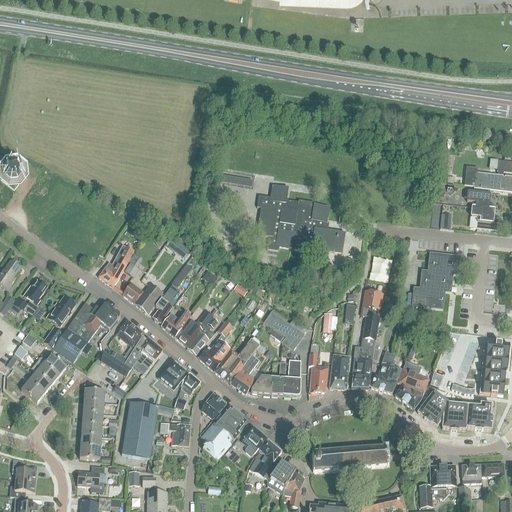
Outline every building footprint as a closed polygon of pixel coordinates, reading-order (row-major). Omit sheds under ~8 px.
[(498,173),(497,178),(476,176),(477,170),(465,169),(463,187),(474,188),(474,189),(489,191),(511,193),(511,179),(502,178),(503,173),(511,174),(511,170),(511,164),(498,163),(497,173),(498,173)] [(0,181),(13,191),(25,176),(10,165),(0,177),(0,181)] [(219,183),(254,187),(255,179),(220,175),(219,183)] [(328,225),(326,224),(328,210),(328,209),(313,207),(313,205),(298,202),(297,204),(286,202),(288,190),(272,187),(270,200),(258,198),(256,209),(260,210),(256,237),(268,239),(266,251),(278,253),(278,249),(305,253),(307,244),(311,244),(311,246),(326,249),(326,253),(341,255),(344,235),(327,232),(328,225)] [(488,205),(489,191),(474,189),(473,194),(467,193),(466,204),(472,204),(472,209),(493,211),(493,205),(488,205)] [(492,220),(493,211),(472,209),(471,218),(476,219),(476,223),(475,230),(496,232),(497,226),(498,220),(492,220)] [(132,223),(141,228),(144,222),(135,217),(132,223)] [(161,236),(152,243),(157,249),(166,242),(161,236)] [(178,244),(172,239),(166,247),(172,251),(178,244)] [(122,247),(111,267),(108,265),(104,270),(105,270),(98,279),(112,290),(121,277),(120,276),(126,266),(133,253),(125,248),(122,247)] [(141,260),(133,256),(128,265),(136,269),(141,260)] [(458,277),(460,259),(429,256),(427,273),(421,273),(419,291),(413,290),(411,308),(442,312),(444,294),(450,295),(452,277),(458,277)] [(13,279),(19,270),(9,263),(3,272),(0,270),(0,288),(7,294),(11,288),(10,287),(15,281),(13,279)] [(173,284),(180,289),(194,269),(187,264),(173,284)] [(128,265),(124,273),(134,278),(138,271),(128,265)] [(215,277),(207,272),(201,280),(208,285),(215,277)] [(38,302),(46,290),(36,283),(31,290),(30,289),(23,298),(29,302),(23,311),(32,318),(38,308),(36,307),(39,303),(38,302)] [(133,306),(142,294),(130,286),(122,297),(133,306)] [(146,316),(161,297),(149,287),(134,307),(146,316)] [(263,298),(265,293),(251,287),(249,293),(263,298)] [(167,306),(177,294),(170,289),(154,309),(158,312),(152,320),(154,321),(154,323),(156,325),(158,324),(159,325),(171,309),(167,306)] [(366,318),(379,320),(379,318),(380,313),(382,297),(364,294),(362,310),(360,318),(365,319),(366,318)] [(13,303),(7,298),(0,307),(0,316),(3,318),(13,303)] [(26,305),(17,299),(12,306),(21,312),(26,305)] [(62,300),(58,306),(56,305),(45,320),(59,330),(74,308),(62,300)] [(109,332),(119,319),(119,318),(118,316),(116,314),(114,314),(110,312),(110,309),(105,305),(100,312),(95,309),(93,312),(85,306),(52,352),(72,366),(101,325),(109,332)] [(352,322),(354,307),(346,307),(345,321),(352,322)] [(40,320),(46,312),(41,308),(34,316),(40,320)] [(160,328),(174,340),(187,322),(190,318),(183,313),(177,321),(170,315),(160,328)] [(194,327),(187,322),(174,340),(187,351),(199,334),(201,332),(212,318),(205,313),(194,327)] [(288,327),(270,314),(263,325),(285,340),(281,345),(292,353),(304,337),(300,334),(303,330),(292,322),(288,327)] [(331,316),(323,316),(321,335),(331,336),(331,331),(330,331),(331,319),(331,316)] [(367,389),(368,389),(372,360),(379,320),(366,318),(365,319),(360,350),(354,349),(353,359),(351,378),(352,379),(351,389),(359,389),(359,391),(367,391),(367,389)] [(217,324),(212,319),(207,325),(212,330),(217,324)] [(130,348),(132,350),(141,338),(139,337),(141,335),(126,323),(115,337),(130,348)] [(217,333),(224,339),(232,329),(225,323),(217,333)] [(201,333),(201,332),(199,334),(187,351),(195,358),(207,343),(208,343),(214,336),(209,332),(210,331),(206,328),(201,333)] [(52,351),(62,336),(54,330),(43,345),(52,351)] [(36,341),(29,335),(22,344),(30,350),(36,341)] [(197,360),(213,373),(230,352),(230,351),(222,345),(226,341),(222,337),(218,341),(210,351),(208,350),(207,351),(206,351),(197,360)] [(133,351),(132,350),(130,348),(123,359),(113,353),(109,358),(102,354),(100,364),(125,381),(135,363),(140,367),(141,366),(148,371),(152,365),(139,354),(149,342),(146,342),(141,338),(133,351)] [(251,357),(256,352),(260,346),(261,345),(253,338),(250,342),(238,358),(230,352),(213,373),(213,374),(229,387),(251,357)] [(139,354),(152,365),(153,365),(162,352),(149,342),(139,354)] [(483,345),(478,396),(489,397),(489,398),(490,398),(495,398),(495,399),(496,399),(496,398),(502,399),(503,391),(502,391),(503,386),(504,378),(503,378),(504,373),(506,373),(507,366),(506,366),(506,361),(507,361),(508,353),(507,353),(508,347),(501,347),(501,346),(500,346),(495,346),(494,346),(483,345)] [(260,346),(256,352),(260,355),(265,349),(260,346)] [(20,348),(13,356),(21,362),(27,354),(20,348)] [(270,362),(274,356),(268,352),(264,358),(270,362)] [(370,389),(379,392),(384,378),(386,379),(391,365),(393,358),(385,355),(377,379),(374,378),(370,389)] [(46,361),(42,357),(38,362),(42,366),(58,379),(66,370),(50,357),(46,361)] [(258,363),(251,357),(229,387),(245,397),(255,382),(248,377),(258,363)] [(324,395),(327,365),(323,365),(323,370),(314,369),(316,357),(309,357),(308,369),(312,369),(309,395),(324,395)] [(345,391),(348,360),(333,358),(329,391),(345,391)] [(51,388),(58,379),(42,366),(38,362),(31,371),(35,374),(51,388)] [(172,393),(187,375),(172,363),(165,372),(158,381),(172,393)] [(284,381),(282,398),(283,398),(283,400),(289,401),(289,399),(297,399),(298,399),(299,398),(299,397),(300,364),(289,363),(287,381),(284,381)] [(421,400),(428,381),(417,377),(420,370),(405,364),(397,386),(402,388),(394,398),(413,412),(421,401),(421,400)] [(278,381),(271,380),(270,397),(271,397),(270,399),(277,400),(277,398),(282,398),(284,381),(285,365),(279,365),(278,381)] [(393,365),(391,365),(386,379),(384,378),(379,392),(391,396),(400,372),(392,369),(393,365)] [(44,397),(51,388),(35,374),(28,383),(44,397)] [(433,374),(430,387),(438,390),(443,378),(433,374)] [(188,398),(200,385),(189,376),(182,384),(181,386),(180,388),(181,389),(174,409),(183,412),(186,404),(182,402),(184,395),(188,398)] [(269,397),(270,397),(271,380),(260,379),(251,393),(250,396),(263,397),(262,398),(269,399),(269,397)] [(44,397),(28,383),(20,392),(37,406),(44,397)] [(127,395),(115,387),(112,392),(123,401),(127,395)] [(84,392),(83,404),(103,405),(104,394),(84,392)] [(433,392),(416,414),(423,419),(422,420),(429,425),(429,424),(435,429),(439,425),(441,427),(441,431),(449,432),(456,433),(464,434),(465,430),(466,430),(466,431),(474,432),(481,433),(489,433),(490,433),(491,420),(491,419),(489,419),(490,408),(448,404),(433,392)] [(212,422),(225,407),(212,396),(206,405),(202,413),(212,422)] [(83,404),(83,415),(102,417),(103,405),(83,404)] [(158,409),(129,404),(120,457),(149,462),(158,409)] [(202,452),(206,455),(212,448),(222,437),(238,418),(229,410),(221,419),(219,418),(215,423),(216,424),(214,426),(213,425),(200,440),(207,446),(202,452)] [(101,428),(102,417),(83,415),(82,427),(101,428)] [(212,448),(206,455),(216,464),(230,447),(229,445),(231,442),(233,443),(239,436),(236,434),(245,424),(238,418),(222,437),(212,448)] [(167,436),(168,432),(173,432),(172,439),(171,447),(187,449),(189,428),(159,425),(159,435),(167,436)] [(82,427),(81,438),(101,439),(101,428),(82,427)] [(240,443),(246,449),(244,451),(244,454),(251,459),(266,441),(252,430),(240,443)] [(100,451),(101,439),(81,438),(80,449),(100,451)] [(248,472),(267,482),(278,467),(273,463),(280,453),(267,442),(259,453),(261,454),(256,460),(248,472)] [(100,451),(80,449),(79,461),(99,462),(100,451)] [(387,455),(386,449),(312,455),(312,462),(313,467),(313,473),(388,467),(387,460),(387,455)] [(228,460),(234,465),(239,459),(233,454),(228,460)] [(280,463),(278,467),(267,482),(267,488),(270,490),(273,489),(276,484),(284,489),(295,472),(280,463)] [(15,476),(15,483),(35,484),(36,473),(27,473),(28,467),(12,465),(11,476),(15,476)] [(503,479),(503,466),(481,467),(481,480),(494,479),(495,487),(503,487),(503,479)] [(462,486),(481,485),(480,467),(462,468),(462,486)] [(431,510),(431,497),(434,497),(437,501),(439,500),(441,500),(443,502),(447,497),(445,496),(445,491),(445,489),(455,489),(454,468),(429,470),(430,489),(419,489),(420,510),(431,510)] [(77,474),(76,488),(90,489),(90,494),(102,495),(103,485),(98,485),(99,476),(103,476),(104,469),(91,469),(91,475),(77,474)] [(298,492),(304,480),(301,479),(303,476),(295,472),(284,492),(283,498),(291,499),(289,509),(297,510),(300,493),(298,492)] [(128,488),(139,488),(139,473),(128,473),(128,488)] [(165,511),(166,495),(154,495),(154,490),(155,490),(155,481),(142,480),(142,489),(148,490),(148,494),(147,494),(146,511),(165,511)] [(34,495),(35,484),(15,483),(14,489),(10,489),(9,499),(14,499),(22,500),(25,500),(30,501),(25,500),(25,494),(34,495)] [(208,488),(207,496),(220,497),(220,489),(208,488)] [(465,488),(457,488),(458,503),(470,502),(469,491),(465,491),(465,488)] [(373,509),(373,511),(399,511),(404,511),(401,497),(375,503),(377,509),(373,509)] [(29,507),(30,501),(25,500),(22,500),(14,499),(9,499),(14,500),(13,510),(17,510),(17,511),(37,511),(38,507),(29,507)] [(109,511),(110,501),(100,500),(99,508),(97,507),(97,506),(81,505),(80,511),(109,511)] [(354,511),(373,511),(373,509),(377,509),(375,503),(354,508),(354,511)]
